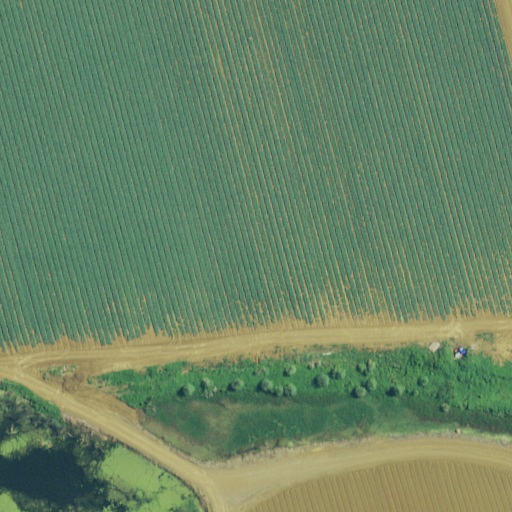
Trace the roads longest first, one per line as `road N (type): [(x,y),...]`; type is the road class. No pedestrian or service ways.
road 1 (unknown): [(7,372),(63,408),(192,384),(404,387),(511,403)]
road 2 (unknown): [(7,372),(298,337),(511,333)]
